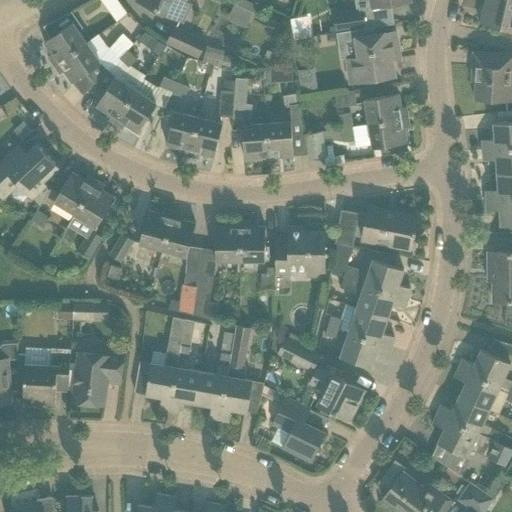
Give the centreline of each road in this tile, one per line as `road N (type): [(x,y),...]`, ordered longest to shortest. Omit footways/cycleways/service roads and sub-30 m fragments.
road 1 (residential): [(446,171),(254,194),(197,193),(92,150),(0,34)]
road 2 (residential): [(328,510),(440,296),(446,171)]
road 3 (residential): [(328,510),(278,483),(192,455),(116,449)]
road 4 (residential): [(446,171),(432,61),(447,0)]
